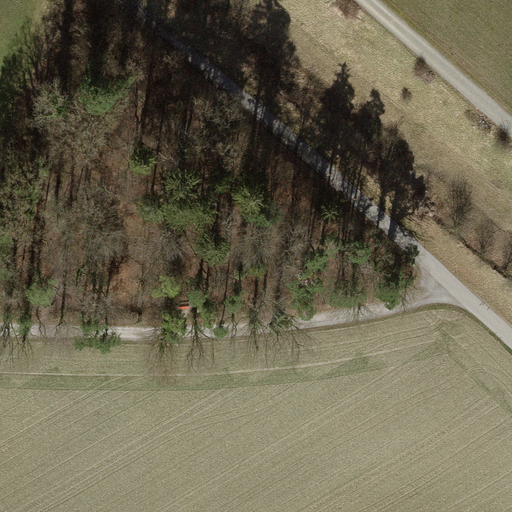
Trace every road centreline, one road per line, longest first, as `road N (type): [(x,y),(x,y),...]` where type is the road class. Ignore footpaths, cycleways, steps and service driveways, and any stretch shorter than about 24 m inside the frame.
road 1 (track): [(0,325),(152,331),(339,322),(460,291)]
road 2 (track): [(511,120),(372,0)]
